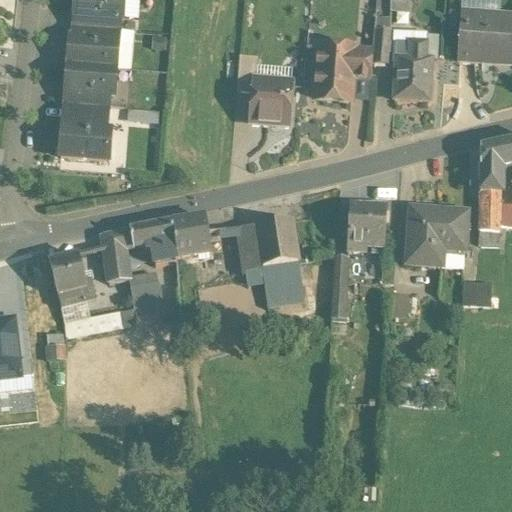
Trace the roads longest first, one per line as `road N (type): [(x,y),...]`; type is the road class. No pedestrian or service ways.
road 1 (residential): [(20,249),(511,133)]
road 2 (unclassified): [(28,0),(11,184),(20,249)]
